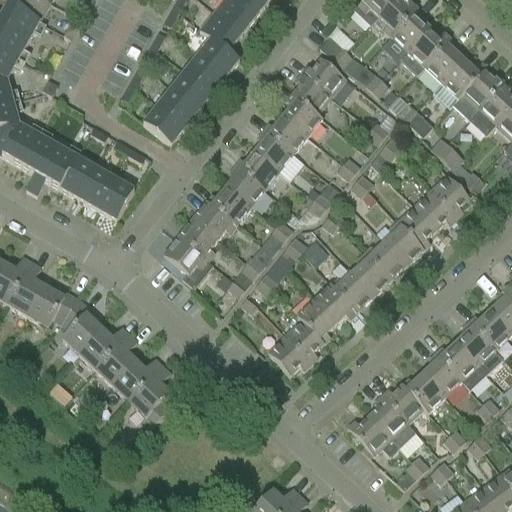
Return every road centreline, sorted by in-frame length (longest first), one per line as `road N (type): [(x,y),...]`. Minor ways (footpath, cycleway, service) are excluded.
road 1 (residential): [(110,273),(314,0)]
road 2 (residential): [(511,223),(295,439)]
road 3 (residential): [(110,273),(295,439)]
road 4 (residential): [(136,6),(78,100),(119,135)]
road 5 (residential): [(0,210),(110,273)]
